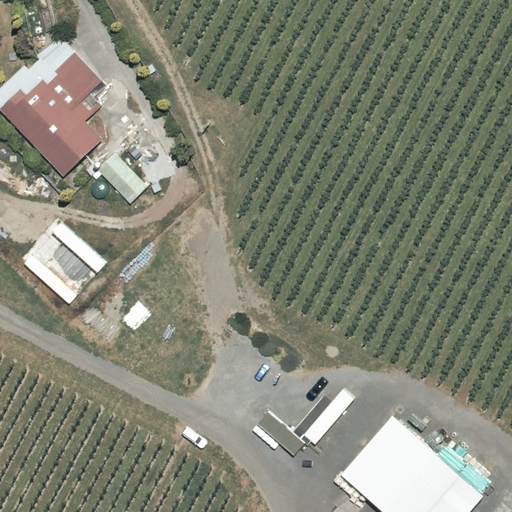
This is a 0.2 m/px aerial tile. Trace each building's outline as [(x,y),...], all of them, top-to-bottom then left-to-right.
[(109,83),(60,31),(0,88),(0,102),(70,176),(108,139),(88,118),(102,104),(112,114),(135,92),(118,74),(109,83)] [(147,189),(152,184),(117,148),(99,165),(134,202),(137,199),(141,203),(137,205),(146,221),(194,195),(186,181),(181,184),(178,179),(160,188),(162,192),(154,196),(147,189)] [(177,178),(173,156),(148,161),(152,183),(177,178)] [(75,279),(80,271),(82,272),(88,263),(79,258),(83,251),(68,242),(66,244),(57,239),(59,235),(39,223),(36,229),(32,226),(25,239),(74,267),(69,276),(75,279)] [(98,289),(87,279),(77,279),(75,282),(73,279),(56,297),(75,314),(98,289)] [(296,428),(292,424),(299,416),(282,401),(270,415),(263,423),(300,454),(315,437),(321,442),(360,397),(345,384),(334,397),(328,391),(296,428)] [(455,511),(476,488),(371,399),(325,453),(377,496),(363,511),(455,511)]
